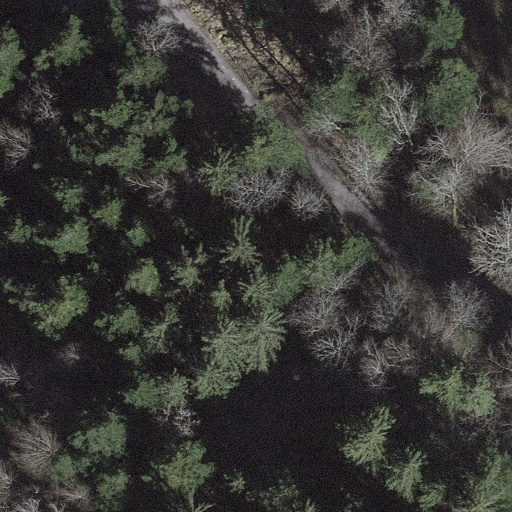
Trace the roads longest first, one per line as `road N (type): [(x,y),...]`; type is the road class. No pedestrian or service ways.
road 1 (track): [(135,0),(173,24),(425,270),(511,327)]
road 2 (track): [(511,444),(322,385),(276,389),(253,419),(268,454),(407,511)]
